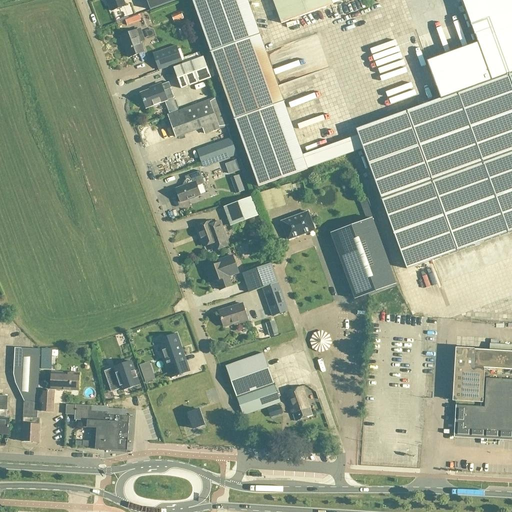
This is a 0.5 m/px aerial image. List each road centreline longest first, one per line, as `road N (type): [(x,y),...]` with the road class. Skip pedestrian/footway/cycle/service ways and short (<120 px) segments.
road 1 (residential): [(242,464),(83,0)]
road 2 (primary): [(511,494),(342,489)]
road 3 (primary): [(183,511),(324,511)]
road 4 (primary): [(0,487),(81,489),(126,506)]
